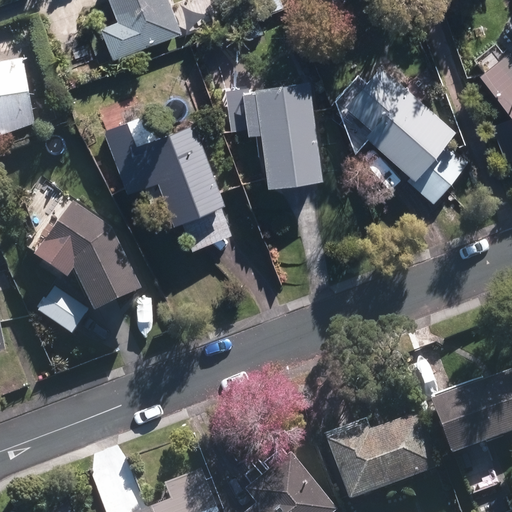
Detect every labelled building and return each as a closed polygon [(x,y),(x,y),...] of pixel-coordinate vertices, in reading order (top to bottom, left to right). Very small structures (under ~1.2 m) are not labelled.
[(178,29),(167,0),(119,0),(127,21),(109,26),(117,50),(178,29)] [(511,64),(494,78),(511,100),(511,119),(499,124),(511,155),(511,154),(511,64)] [(23,68),(0,72),(0,129),(34,124),(23,68)] [(451,128),(384,70),(350,109),(417,167),(451,128)] [(321,170),(309,83),(266,89),(278,176),(321,170)] [(223,201),(193,126),(140,146),(132,123),(112,131),(133,186),(162,174),(179,218),(184,216),(195,244),(230,230),(219,203),(223,201)] [(141,289),(118,238),(103,225),(77,208),(46,255),(73,272),(79,262),(101,308),(141,289)] [(57,286),(41,310),(75,333),(91,309),(57,286)] [(511,373),(440,401),(457,447),(511,426),(511,373)] [(370,429),(335,442),(355,496),(439,464),(420,416),(372,434),(370,429)] [(327,511),(330,510),(293,463),(256,492),(266,506),(258,511),(327,511)] [(181,501),(153,511),(216,511),(203,478),(176,488),(181,501)]
